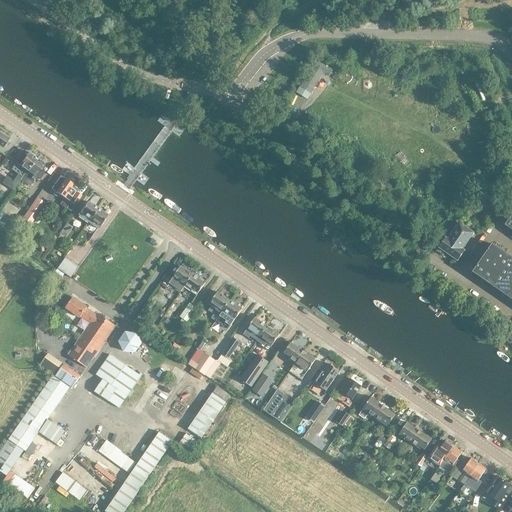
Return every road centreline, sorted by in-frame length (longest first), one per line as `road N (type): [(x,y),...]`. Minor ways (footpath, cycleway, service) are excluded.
road 1 (tertiary): [(511,464),(0,112)]
road 2 (unclassified): [(223,94),(144,72),(28,0)]
road 3 (unclassified): [(223,94),(259,79),(301,35),(382,33)]
road 4 (unclassified): [(511,53),(486,36),(382,33)]
